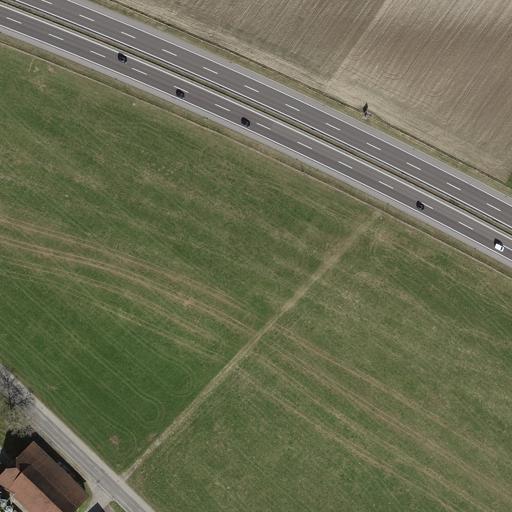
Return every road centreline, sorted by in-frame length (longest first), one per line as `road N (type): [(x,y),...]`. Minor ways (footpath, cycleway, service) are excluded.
road 1 (motorway): [(0,15),(262,126),(511,250)]
road 2 (motorway): [(511,216),(264,94),(42,0)]
road 3 (secondary): [(0,382),(137,511)]
